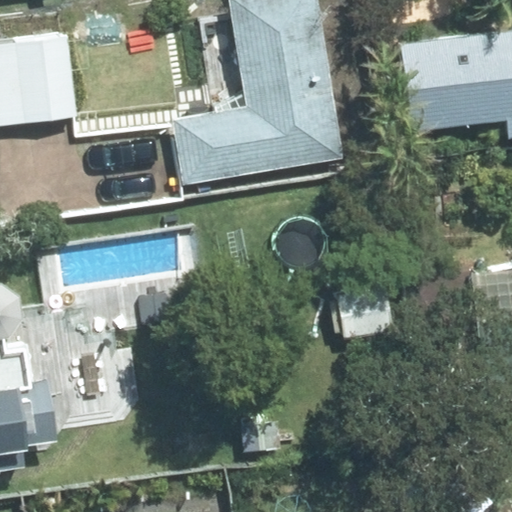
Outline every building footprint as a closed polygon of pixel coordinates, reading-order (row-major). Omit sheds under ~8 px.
[(214,0),(233,108),(164,120),(175,186),(334,161),(307,0),(214,0)] [(511,29),(388,45),(400,133),(495,121),(498,143),(511,140),(511,9),(509,10),(511,29)] [(57,33),(0,41),(0,125),(70,115),(57,33)] [(511,262),(505,264),(511,309),(478,313),(488,384),(511,380),(511,262)] [(0,450),(9,449),(0,389),(0,388),(0,450)]
